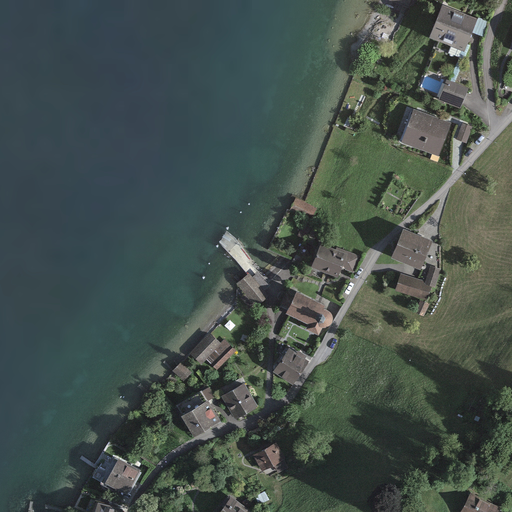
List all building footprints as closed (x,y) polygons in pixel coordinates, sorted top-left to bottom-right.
[(429,35),(465,51),(477,23),(441,7),(429,35)] [(468,88),(447,79),(440,97),(460,106),(468,88)] [(438,152),(449,122),(415,109),(403,139),(438,152)] [(471,126),(463,123),(458,138),(466,141),(471,126)] [(296,198),(291,209),(311,219),(317,208),(303,201),(296,198)] [(430,240),(404,229),(394,253),(420,264),(430,240)] [(359,257),(321,242),(311,266),(338,277),(343,267),(353,271),(359,257)] [(426,299),(431,283),(435,285),(440,269),(431,266),(425,281),(401,273),(396,289),(426,299)] [(237,283),(255,306),(268,296),(250,273),(237,283)] [(321,302),(297,291),(295,296),(287,292),(282,302),(289,305),(287,309),(310,321),(307,326),(318,331),(322,323),(325,323),(327,322),(329,321),(331,319),(332,317),(332,314),(331,312),(330,310),(320,305),(321,302)] [(427,303),(422,300),(417,311),(423,313),(427,303)] [(223,341),(214,334),(197,354),(205,361),(223,341)] [(240,353),(230,342),(208,364),(218,375),(240,353)] [(275,368),(293,381),(307,360),(289,347),(275,368)] [(197,361),(187,369),(199,382),(209,373),(197,361)] [(224,393),(236,415),(257,404),(245,382),(224,393)] [(183,414),(195,433),(219,419),(207,400),(183,414)] [(276,445),(255,455),(266,478),(287,468),(276,445)] [(104,484),(116,456),(107,452),(95,480),(104,484)] [(107,479),(127,491),(141,469),(120,456),(107,479)] [(473,494),(462,511),(496,511),(498,508),(473,494)] [(214,511),(247,511),(227,496),(214,511)] [(95,511),(120,511),(122,509),(99,501),(95,511)]
